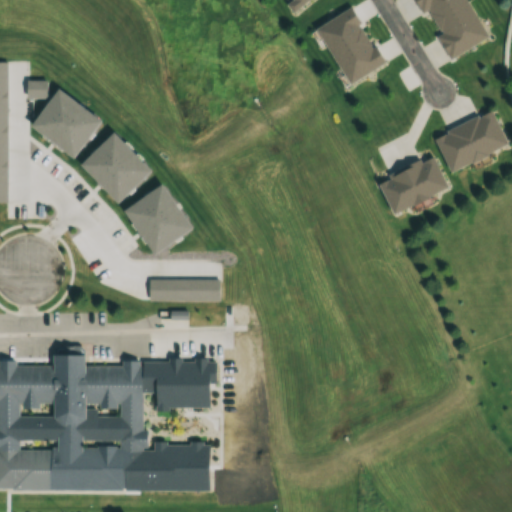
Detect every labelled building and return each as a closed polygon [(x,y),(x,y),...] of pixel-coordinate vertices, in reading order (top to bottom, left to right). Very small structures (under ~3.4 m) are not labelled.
[(290,12),(305,0),(287,0),(284,3),(290,12)] [(487,37),(466,0),(416,0),(437,36),(436,36),(448,58),(487,37)] [(313,27),(345,84),(382,63),(350,7),(313,27)] [(507,146),(492,110),(432,135),(447,171),(507,146)] [(375,181),(389,213),(447,187),(432,155),(375,181)] [(0,489),(144,491),(144,430),(142,430),(142,361),(120,361),(120,365),(83,365),(83,356),(51,355),(51,366),(16,365),(16,361),(0,360),(0,489)]
